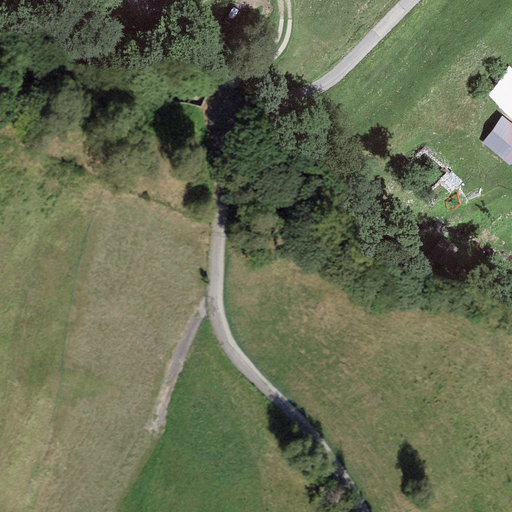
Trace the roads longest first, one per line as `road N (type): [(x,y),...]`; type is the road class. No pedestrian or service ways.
road 1 (unclassified): [(411,0),(318,90),(244,115),(223,136),(220,326),(238,361),(323,447),(362,511)]
road 2 (track): [(233,122),(225,86),(281,44),(284,0)]
